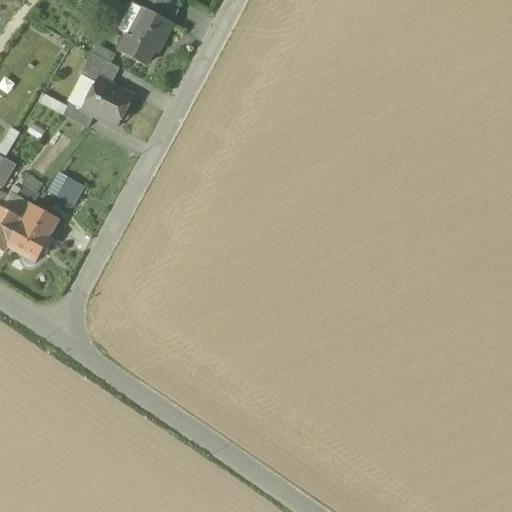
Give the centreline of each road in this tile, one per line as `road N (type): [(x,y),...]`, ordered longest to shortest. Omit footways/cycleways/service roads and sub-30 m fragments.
road 1 (residential): [(58,331),(234,0)]
road 2 (residential): [(309,511),(58,331)]
